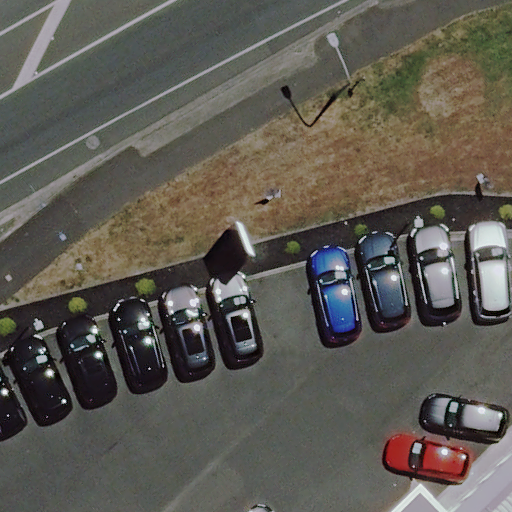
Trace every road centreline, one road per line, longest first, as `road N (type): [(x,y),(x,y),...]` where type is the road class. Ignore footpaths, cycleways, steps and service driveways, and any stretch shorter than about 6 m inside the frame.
road 1 (unknown): [(293,511),(441,368),(511,326)]
road 2 (secondary): [(0,68),(122,0)]
